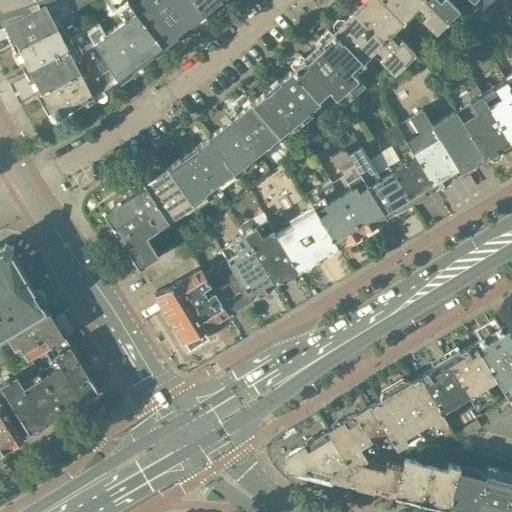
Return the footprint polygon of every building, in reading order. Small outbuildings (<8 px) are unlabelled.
[(0,0),(0,16),(1,20),(38,0),(0,0)] [(8,36),(14,48),(57,25),(74,15),(78,13),(75,8),(90,0),(48,0),(2,23),(8,36)] [(134,10),(161,45),(163,44),(167,48),(179,39),(175,34),(182,28),(159,0),(141,0),(143,3),(134,10)] [(159,0),(182,28),(190,22),(194,27),(206,17),(202,12),(203,11),(193,0),(159,0)] [(193,0),(203,11),(215,0),(193,0)] [(362,0),(363,0),(354,9),(405,62),(416,52),(401,37),(399,39),(400,40),(398,42),(390,34),(403,22),(405,21),(383,0),(362,0)] [(383,0),(405,21),(410,17),(408,15),(413,11),(436,33),(445,24),(453,33),(457,30),(426,0),(383,0)] [(426,0),(457,30),(461,27),(452,17),(459,9),(449,0),(426,0)] [(116,23),(142,59),(161,45),(134,10),(127,1),(116,9),(123,18),(116,23)] [(333,22),(334,27),(335,28),(333,29),(364,61),(366,59),(365,59),(370,54),(377,61),(380,60),(393,74),(405,62),(354,9),(344,18),(342,17),(338,17),(333,22)] [(74,15),(57,25),(14,48),(20,61),(25,71),(75,44),(90,35),(87,30),(84,26),(81,28),(74,15)] [(105,57),(118,77),(142,59),(116,23),(104,32),(98,23),(87,30),(90,35),(105,57)] [(320,41),(312,48),(354,95),(365,84),(354,72),(365,62),(364,61),(333,29),(331,31),(328,27),(317,37),(320,41)] [(90,35),(75,44),(25,71),(32,84),(37,93),(38,94),(105,57),(90,35)] [(291,68),(319,100),(321,103),(332,92),(344,104),(354,95),(312,48),(304,56),(300,52),(289,62),(293,66),(291,68)] [(57,116),(75,106),(78,112),(91,104),(89,102),(96,98),(93,94),(118,77),(105,57),(38,94),(50,115),(57,116)] [(311,107),(319,100),(291,68),(272,84),(302,120),(311,112),(310,110),(312,109),(311,107)] [(484,156),(486,155),(489,159),(490,160),(491,160),(492,160),(493,160),(501,155),(502,155),(502,154),(502,153),(502,152),(500,147),(510,141),(487,103),(481,93),(467,70),(462,73),(472,90),(467,93),(475,108),(461,117),(484,156)] [(487,103),(510,141),(511,139),(511,89),(506,79),(495,85),(481,93),(487,103)] [(272,84),(252,101),(280,134),(288,126),(290,127),(292,126),(294,128),(302,120),(272,84)] [(257,151),(280,134),(252,101),(232,118),(257,151)] [(450,176),(461,170),(432,123),(423,108),(398,124),(435,186),(436,185),(437,186),(442,188),(450,183),(451,177),(450,176)] [(461,170),(462,169),(468,172),(475,168),(476,161),(484,156),(461,117),(455,108),(432,123),(461,170)] [(233,170),(257,151),(232,118),(209,135),(233,170)] [(410,201),(413,199),(417,201),(423,198),(424,192),(435,186),(398,124),(384,132),(402,163),(391,169),(410,201)] [(209,135),(188,150),(214,185),(233,170),(209,135)] [(402,210),(408,207),(408,202),(410,201),(391,169),(380,176),(361,145),(348,153),(385,216),(398,209),(402,210)] [(362,230),(364,229),(370,233),(377,228),(375,222),(385,216),(348,153),(344,147),(330,156),(339,170),(341,168),(345,174),(333,182),(362,230)] [(188,150),(168,165),(193,201),(214,185),(188,150)] [(193,201),(168,165),(165,167),(161,166),(156,170),(156,173),(144,181),(169,221),(182,239),(184,238),(189,235),(177,215),(195,203),(193,201)] [(306,193),(308,195),(337,245),(348,239),(354,242),(360,238),(359,232),(362,230),(333,182),(331,178),(306,193)] [(102,207),(114,227),(146,208),(159,228),(169,221),(144,181),(143,180),(110,202),(102,207)] [(298,268),(301,266),(302,267),(304,268),(305,268),(307,268),(308,267),(310,266),(311,265),(312,264),(313,262),(313,261),(313,259),(323,253),(325,254),(326,254),(328,254),(330,254),(331,253),(333,252),(334,251),(335,250),(335,248),(336,246),(337,245),(308,195),(302,198),(308,208),(290,219),(292,223),(277,232),(298,268)] [(138,266),(160,253),(148,235),(159,228),(146,208),(114,227),(138,266)] [(242,228),(275,282),(298,268),(277,232),(269,219),(257,226),(252,218),(241,225),(242,228)] [(252,296),(275,282),(242,228),(238,230),(242,235),(222,247),(223,249),(252,296)] [(160,253),(138,266),(147,281),(193,253),(184,238),(182,239),(160,253)] [(19,252),(13,243),(4,245),(0,246),(0,304),(1,304),(2,306),(33,286),(28,277),(29,277),(29,272),(26,267),(23,265),(21,266),(16,258),(19,252)] [(223,249),(199,263),(201,266),(206,274),(228,310),(252,296),(223,249)] [(213,319),(228,310),(206,274),(201,266),(155,293),(183,339),(184,338),(189,346),(208,335),(203,326),(213,320),(213,319)] [(1,304),(0,304),(0,338),(48,310),(33,286),(2,306),(1,304)] [(63,335),(48,310),(0,338),(0,348),(11,367),(48,344),(63,335)] [(511,333),(505,322),(475,341),(495,376),(511,405),(511,333)] [(97,390),(72,350),(63,335),(48,344),(57,359),(81,399),(97,390)] [(485,383),(495,376),(475,341),(460,349),(458,346),(444,354),(447,359),(467,394),(476,409),(493,398),(485,383)] [(39,370),(63,410),(81,399),(57,359),(39,370)] [(444,408),(467,394),(447,359),(418,375),(446,420),(450,417),(444,408)] [(20,382),(44,422),(63,410),(39,370),(20,382)] [(23,421),(29,431),(44,422),(20,382),(15,374),(0,383),(8,397),(5,399),(19,422),(23,421)] [(379,399),(370,404),(396,446),(425,428),(432,440),(435,442),(445,435),(447,438),(435,446),(449,449),(452,449),(452,450),(462,453),(463,448),(446,420),(418,375),(408,381),(404,380),(382,393),(379,399)] [(0,449),(22,435),(0,398),(0,449)] [(330,428),(328,430),(351,467),(347,481),(357,484),(359,488),(360,488),(366,490),(369,487),(393,493),(401,461),(381,456),(396,446),(370,404),(368,405),(363,405),(358,408),(357,412),(341,422),(336,421),(331,424),(330,428)] [(287,465),(333,478),(334,481),(340,483),(343,480),(347,481),(351,467),(328,430),(316,437),(312,436),(306,439),(306,444),(286,455),(287,465)] [(402,458),(401,461),(393,493),(406,496),(409,501),(420,504),(431,462),(406,456),(402,458)] [(434,504),(448,507),(458,469),(459,465),(447,462),(446,466),(431,462),(420,504),(429,506),(434,504)] [(504,511),(511,479),(511,474),(486,468),(484,476),(474,511),(504,511)] [(474,511),(484,476),(458,469),(448,507),(449,507),(451,511),(460,511),(462,511),(466,511),(474,511)]
